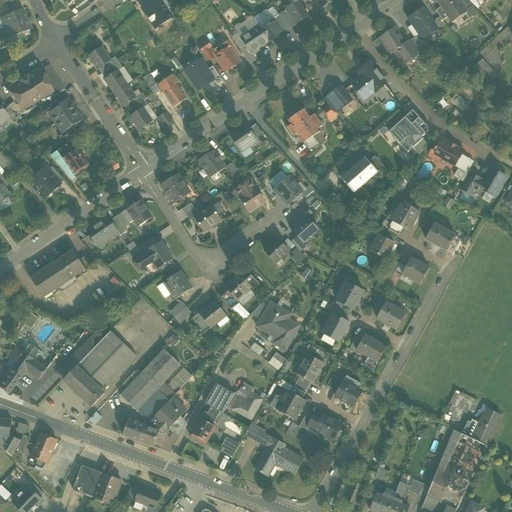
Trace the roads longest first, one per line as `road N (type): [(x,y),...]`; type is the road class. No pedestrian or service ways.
road 1 (residential): [(288,511),(0,404)]
road 2 (residential): [(448,266),(313,511)]
road 3 (residential): [(141,171),(353,28)]
road 4 (residential): [(353,28),(440,125),(511,166)]
road 5 (residential): [(276,214),(210,261),(192,250),(141,171)]
road 6 (residential): [(0,270),(141,171)]
road 7 (residential): [(141,171),(55,40)]
